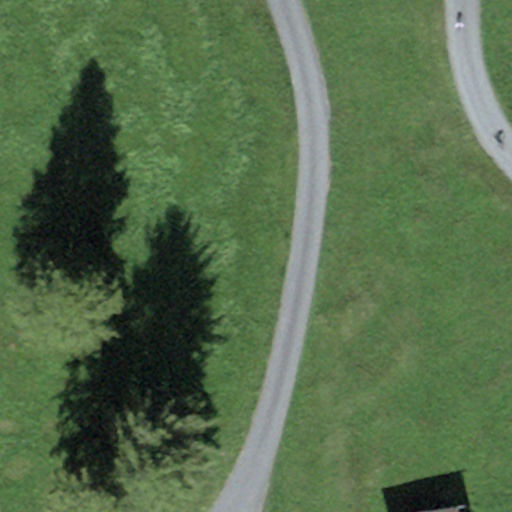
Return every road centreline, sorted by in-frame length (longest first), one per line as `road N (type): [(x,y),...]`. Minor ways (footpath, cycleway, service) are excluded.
road 1 (unclassified): [(278,0),(315,87),(311,181),(269,425),(234,511)]
road 2 (unclassified): [(511,159),(465,63),(461,0)]
